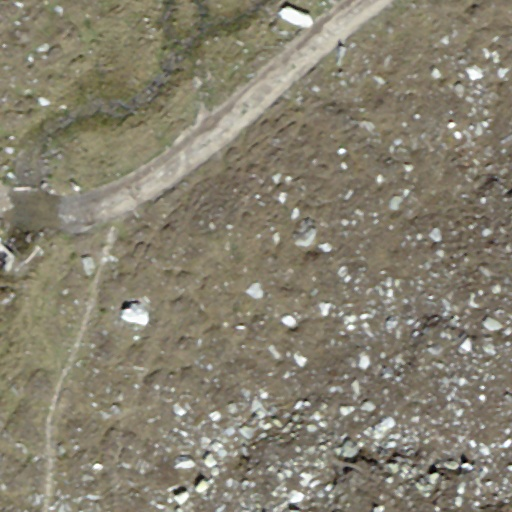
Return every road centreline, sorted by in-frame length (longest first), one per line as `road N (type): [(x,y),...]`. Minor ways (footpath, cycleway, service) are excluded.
road 1 (track): [(122,201),(379,0)]
road 2 (track): [(122,201),(0,200)]
